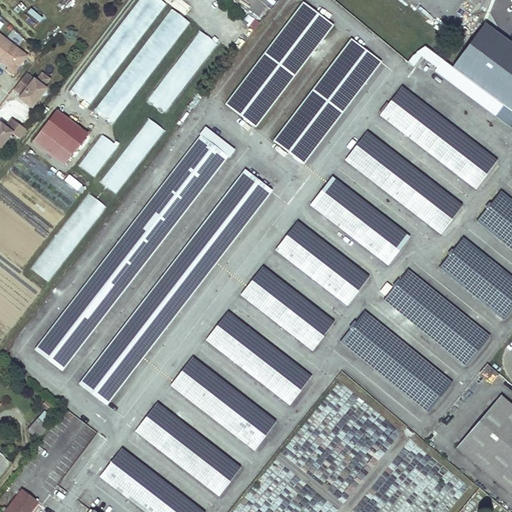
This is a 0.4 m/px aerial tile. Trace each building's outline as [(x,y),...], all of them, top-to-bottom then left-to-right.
[(162,0),(134,0),(71,91),(92,105),(164,1),(162,0)] [(255,127),(333,26),(303,2),(225,104),(255,127)] [(116,124),(186,18),(167,6),(97,112),(116,124)] [(511,44),(506,40),(485,24),(452,67),(479,87),(511,111),(511,44)] [(198,29),(146,100),(165,113),(217,42),(198,29)] [(27,56),(0,35),(0,58),(3,61),(2,63),(8,68),(7,70),(13,75),(27,56)] [(303,164),(381,63),(351,39),(273,141),(303,164)] [(452,67),(425,48),(417,53),(421,56),(437,68),(474,95),(479,87),(452,67)] [(421,56),(417,53),(410,58),(416,63),(421,56)] [(474,95),(437,68),(436,70),(472,96),(474,95)] [(42,71),(37,75),(45,83),(50,78),(42,71)] [(46,89),(26,73),(22,78),(14,89),(22,95),(19,98),(31,107),(46,89)] [(495,162),(400,88),(378,117),(473,190),(495,162)] [(87,135),(57,112),(42,132),(72,155),(87,135)] [(117,194),(163,128),(147,117),(101,182),(117,194)] [(20,140),(27,131),(12,120),(6,128),(0,124),(0,149),(12,134),(20,140)] [(460,206),(365,133),(343,162),(438,235),(460,206)] [(78,164),(93,177),(117,147),(102,134),(78,164)] [(226,157),(200,136),(34,351),(60,371),(226,157)] [(271,191),(244,171),(78,384),(105,405),(271,191)] [(67,174),(63,181),(80,191),(84,184),(67,174)] [(407,237),(330,179),(308,208),(385,266),(407,237)] [(511,202),(500,193),(476,223),(511,252),(511,202)] [(31,269),(47,281),(84,232),(84,231),(104,205),(90,194),(75,213),(82,218),(78,224),(77,223),(73,229),(75,231),(66,243),(57,236),(31,269)] [(366,278),(296,224),(274,252),(345,307),(366,278)] [(511,307),(511,277),(463,239),(438,270),(502,320),(511,307)] [(331,323),(261,269),(240,297),(310,351),(331,323)] [(490,336),(408,272),(383,303),(465,368),(490,336)] [(454,384),(365,313),(341,343),(429,414),(454,384)] [(309,377),(226,314),(204,342),(287,405),(309,377)] [(274,423),(191,359),(169,388),(252,451),(274,423)] [(511,511),(511,405),(501,395),(456,447),(511,495),(511,511)] [(238,470),(156,405),(134,433),(216,498),(238,470)] [(54,420),(44,412),(28,430),(38,439),(54,420)] [(200,511),(121,451),(100,478),(142,511),(200,511)] [(0,476),(10,465),(0,457),(0,476)] [(21,490),(3,511),(28,511),(37,501),(21,490)]
